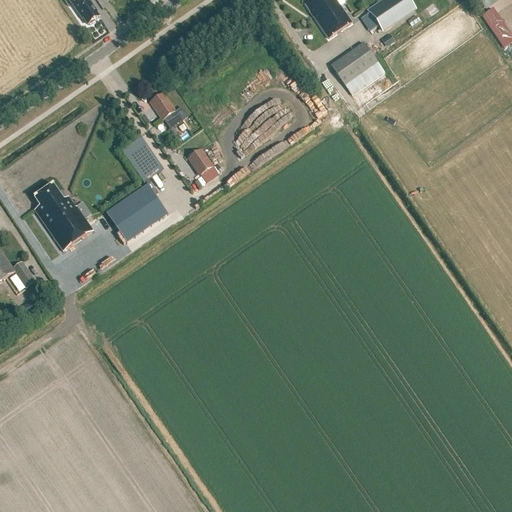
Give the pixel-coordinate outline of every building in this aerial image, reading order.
[(69,0),(71,3),(77,13),(83,20),(84,20),(88,26),(99,18),(96,15),(97,14),(89,3),(87,0),(69,0)] [(310,0),(312,2),(305,6),(311,14),(312,13),(315,18),(314,19),(329,41),(352,25),(334,0),(333,0),(332,0),(310,0)] [(385,0),(367,12),(379,29),(413,7),(407,0),(385,0)] [(503,14),(498,17),(502,26),(508,24),(503,14)] [(497,47),(510,37),(506,31),(492,40),(497,47)] [(384,40),(389,47),(394,43),(389,36),(384,40)] [(330,68),(344,87),(352,98),(384,75),(363,45),(330,68)] [(333,107),(342,100),(335,91),(326,98),(333,107)] [(164,95),(151,104),(163,121),(176,112),(164,95)] [(121,152),(144,186),(163,173),(140,139),(121,152)] [(189,161),(206,185),(219,176),(201,152),(189,161)] [(152,190),(156,199),(168,194),(164,185),(152,190)] [(53,187),(35,200),(40,208),(35,212),(63,254),(93,233),(76,208),(75,209),(68,199),(64,202),(53,187)] [(88,208),(91,215),(100,212),(96,204),(88,208)] [(98,225),(102,232),(111,227),(106,220),(98,225)] [(13,271),(0,252),(0,284),(15,274),(27,291),(36,284),(23,265),(13,271)] [(19,311),(26,320),(41,310),(35,300),(19,311)]
